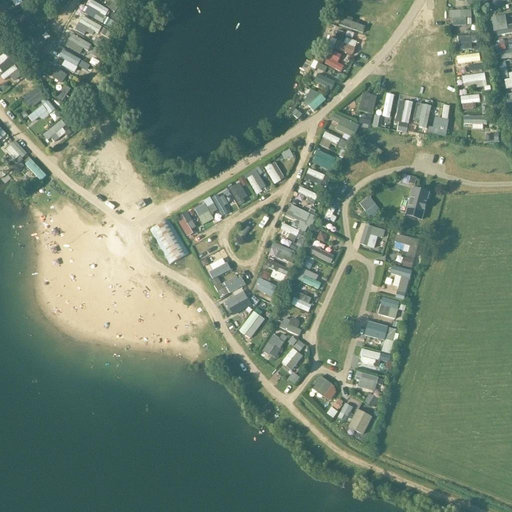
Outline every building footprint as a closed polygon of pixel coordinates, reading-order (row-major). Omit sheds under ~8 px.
[(106,16),(109,10),(91,1),(88,7),(106,16)] [(102,23),(105,16),(87,7),(84,14),(102,23)] [(471,27),(471,10),(450,10),(449,27),(471,27)] [(342,16),(339,25),(362,34),(366,25),(342,16)] [(511,34),(511,24),(506,25),(505,16),(492,17),(494,36),(511,34)] [(81,17),(75,31),(84,35),(85,32),(94,37),(99,26),(81,17)] [(331,39),(328,47),(352,56),(357,42),(344,38),(346,34),(338,32),(335,40),(331,39)] [(32,53),(46,42),(39,33),(25,45),(32,53)] [(80,54),(82,48),(88,51),(91,44),(71,35),(65,47),(80,54)] [(472,49),(472,43),(477,42),(476,35),(457,37),(458,50),(472,49)] [(511,40),(508,42),(509,50),(499,52),(500,60),(511,57),(511,40)] [(506,49),(504,43),(497,45),(499,51),(506,49)] [(331,50),(324,63),(341,73),(344,67),(338,63),(342,56),(331,50)] [(79,73),(85,62),(66,53),(60,64),(79,73)] [(3,55),(0,57),(0,70),(2,73),(11,66),(3,55)] [(462,62),(463,67),(474,67),(473,55),(455,55),(455,63),(462,62)] [(511,59),(500,62),(505,89),(511,88),(511,74),(508,75),(507,68),(511,67),(511,59)] [(8,86),(3,81),(9,76),(15,81),(22,74),(13,64),(0,76),(0,88),(2,91),(8,86)] [(57,69),(53,78),(62,83),(67,74),(57,69)] [(318,74),(314,82),(332,90),(335,82),(318,74)] [(482,87),(481,81),(486,81),(485,75),(460,76),(460,85),(474,84),(474,88),(482,87)] [(10,90),(20,101),(35,86),(25,76),(10,90)] [(21,101),(29,110),(44,96),(36,87),(21,101)] [(65,88),(56,96),(61,101),(70,93),(65,88)] [(314,112),(325,100),(313,89),(302,101),(314,112)] [(372,115),(377,97),(363,93),(358,111),(372,115)] [(387,94),(382,116),(390,118),(394,95),(387,94)] [(462,110),(473,109),(473,103),(480,102),(479,95),(461,97),(462,110)] [(396,122),(398,122),(397,132),(408,133),(412,102),(399,100),(396,122)] [(33,124),(55,110),(50,102),(28,116),(33,124)] [(412,127),(425,130),(430,107),(417,103),(412,127)] [(446,136),(450,106),(443,106),(442,118),(434,117),(433,128),(428,127),(428,134),(446,136)] [(50,114),(55,122),(61,117),(55,110),(50,114)] [(336,128),(354,137),(359,126),(333,113),(329,121),(338,125),(336,128)] [(359,126),(370,128),(372,117),(361,116),(359,126)] [(62,120),(43,133),(51,144),(66,134),(62,128),(66,125),(62,120)] [(346,150),(349,142),(324,133),(319,146),(329,149),(331,144),(346,150)] [(14,160),(20,155),(23,158),(27,154),(15,141),(5,150),(14,160)] [(286,159),(292,155),(289,150),(283,155),(286,159)] [(317,150),(311,162),(331,171),(336,159),(317,150)] [(30,159),(25,164),(41,181),(46,175),(30,159)] [(274,161),(264,168),(275,185),(285,178),(274,161)] [(261,165),(245,175),(257,195),(267,189),(259,175),(265,172),(261,165)] [(324,180),(325,174),(308,170),(305,180),(313,182),(314,178),(324,180)] [(401,174),(399,182),(408,184),(410,176),(401,174)] [(148,201),(159,193),(152,184),(147,187),(141,178),(134,182),(148,201)] [(217,194),(211,197),(222,217),(228,213),(224,206),(234,200),(237,205),(249,199),(242,187),(246,184),(244,180),(218,195),(217,194)] [(307,197),(306,202),(316,206),(319,195),(299,189),(298,194),(307,197)] [(413,190),(405,217),(421,221),(424,211),(426,204),(428,194),(413,190)] [(213,220),(209,210),(215,207),(211,199),(194,207),(202,225),(213,220)] [(291,206),(287,216),(299,221),(296,229),(283,224),(280,230),(290,233),(288,238),(295,241),(299,231),(307,234),(314,215),(291,206)] [(176,218),(187,236),(197,230),(187,212),(176,218)] [(170,263),(188,255),(180,237),(177,238),(169,220),(143,232),(148,243),(159,239),(170,263)] [(383,239),(385,230),(365,224),(359,244),(374,249),(377,237),(383,239)] [(320,230),(316,239),(324,243),(328,234),(320,230)] [(412,268),(419,240),(396,235),(393,248),(406,252),(403,266),(412,268)] [(274,243),(270,253),(292,262),(296,252),(274,243)] [(309,253),(330,264),(334,257),(313,246),(309,253)] [(222,250),(202,260),(220,298),(245,286),(240,275),(220,284),(217,277),(232,269),(222,250)] [(303,266),(309,270),(314,261),(307,257),(303,266)] [(268,281),(270,277),(282,283),(288,268),(266,260),(263,268),(265,269),(261,278),(268,281)] [(404,300),(411,270),(391,265),(389,274),(400,276),(395,298),(404,300)] [(320,283),(316,282),(319,275),(300,268),(296,280),(318,289),(320,283)] [(259,278),(254,289),(273,297),(278,287),(259,278)] [(243,290),(224,300),(232,316),(251,306),(243,290)] [(291,304),(307,312),(313,299),(297,292),(291,304)] [(381,298),(377,315),(396,319),(399,301),(381,298)] [(254,311),(239,330),(250,339),(265,320),(254,311)] [(303,325),(285,315),(279,326),(296,336),(303,325)] [(368,321),(364,335),(384,341),(381,352),(390,354),(397,329),(368,321)] [(275,331),(262,351),(275,359),(287,338),(275,331)] [(297,341),(294,348),(302,352),(305,344),(297,341)] [(290,371),(303,357),(294,349),(281,362),(290,371)] [(362,349),(358,362),(382,369),(386,356),(362,349)] [(356,371),(352,385),(375,391),(378,378),(356,371)] [(288,380),(295,385),(300,378),(293,373),(288,380)] [(319,376),(311,389),(329,401),(338,389),(319,376)] [(371,394),(364,401),(372,408),(379,401),(371,394)] [(338,398),(327,414),(333,418),(343,402),(338,398)] [(346,421),(353,407),(345,403),(338,417),(346,421)] [(363,435),(372,416),(357,409),(348,428),(363,435)]
